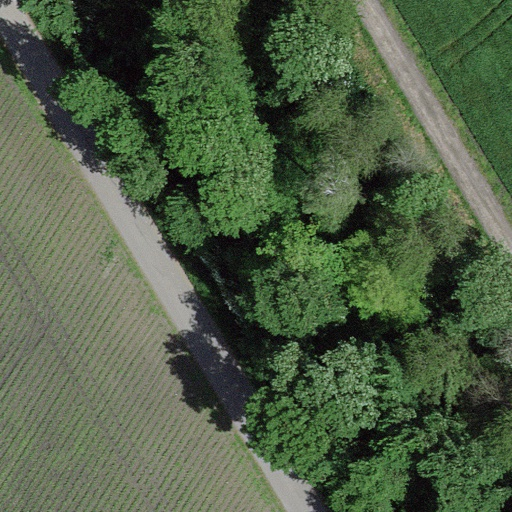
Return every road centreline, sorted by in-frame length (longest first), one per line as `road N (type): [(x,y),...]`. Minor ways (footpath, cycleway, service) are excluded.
road 1 (track): [(2,0),(307,511)]
road 2 (track): [(362,0),(511,253)]
